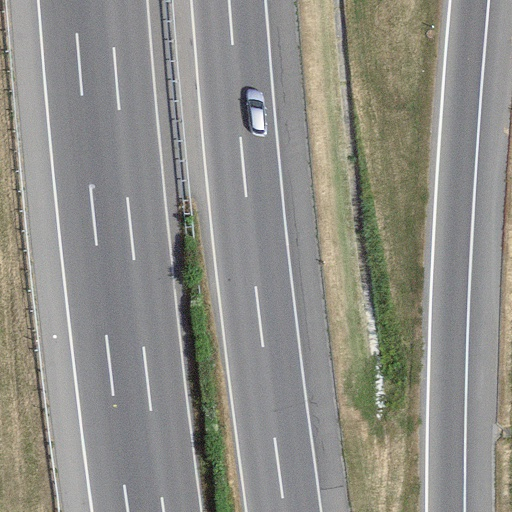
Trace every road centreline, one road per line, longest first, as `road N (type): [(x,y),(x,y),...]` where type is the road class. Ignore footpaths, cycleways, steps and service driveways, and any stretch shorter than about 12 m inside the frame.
road 1 (motorway): [(284,511),(229,0)]
road 2 (motorway): [(110,0),(163,511)]
road 3 (motorway): [(447,511),(448,337),(470,0)]
